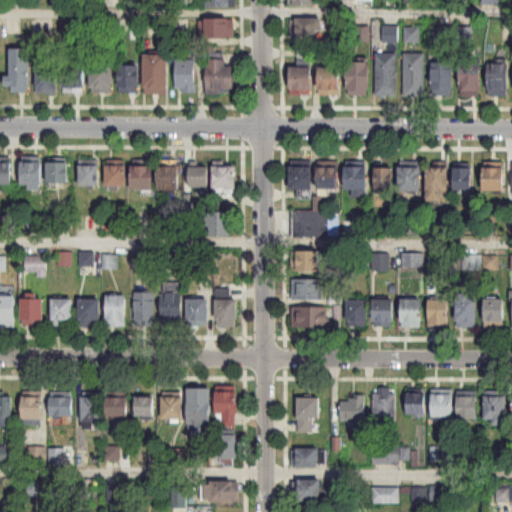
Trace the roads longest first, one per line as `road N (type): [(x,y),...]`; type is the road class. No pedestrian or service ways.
road 1 (residential): [(0,355),(511,360)]
road 2 (residential): [(263,0),(266,511)]
road 3 (residential): [(0,128),(511,129)]
